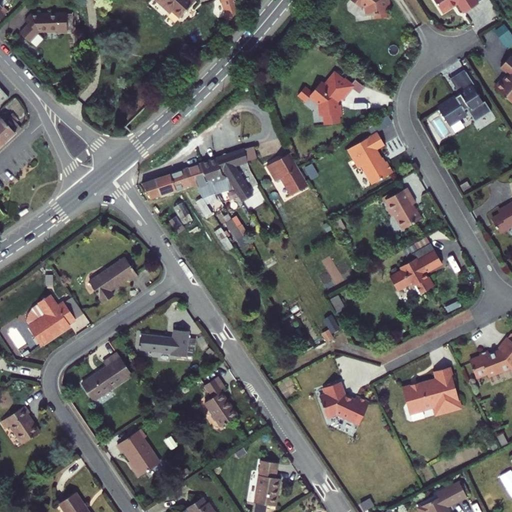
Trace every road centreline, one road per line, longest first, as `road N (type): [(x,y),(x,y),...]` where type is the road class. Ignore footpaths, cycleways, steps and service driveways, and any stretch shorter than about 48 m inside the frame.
road 1 (residential): [(184,275),(55,363),(49,376),(55,399),(131,511)]
road 2 (residential): [(473,35),(414,74),(403,115),(508,295)]
road 3 (residential): [(341,511),(184,275)]
road 4 (primary): [(282,0),(207,83),(119,161)]
road 5 (residential): [(119,161),(11,66)]
road 6 (residential): [(178,164),(261,136),(266,126),(258,111),(231,110)]
road 7 (residential): [(508,295),(388,366)]
